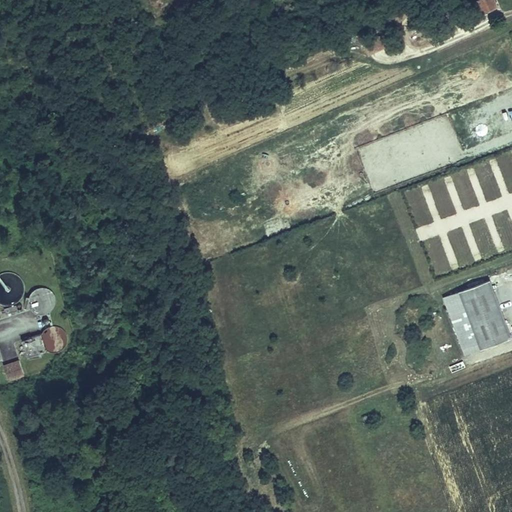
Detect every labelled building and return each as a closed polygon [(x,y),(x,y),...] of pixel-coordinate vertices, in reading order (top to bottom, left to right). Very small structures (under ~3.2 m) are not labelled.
[(492,6),(489,0),(483,0),(473,4),(477,12),(492,6)] [(368,53),(387,43),(381,31),(362,41),(368,53)] [(359,145),(374,190),(466,161),(451,115),(359,145)] [(463,301),(493,290),(489,279),(459,289),(463,301)] [(443,295),(447,307),(463,301),(459,289),(443,295)] [(502,314),(493,290),(463,301),(480,346),(510,335),(502,314)] [(463,301),(447,307),(464,352),(480,346),(463,301)] [(24,375),(20,360),(5,365),(9,379),(24,375)]
